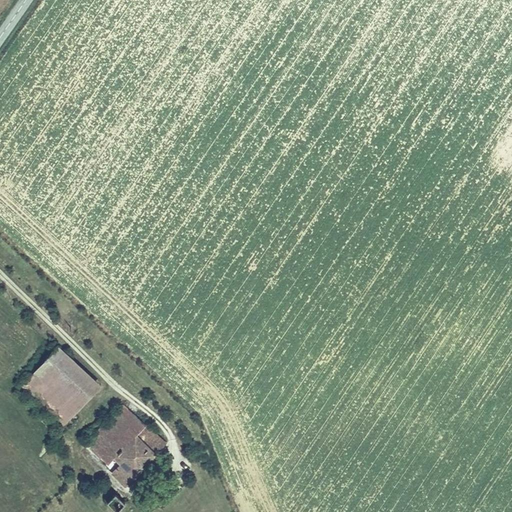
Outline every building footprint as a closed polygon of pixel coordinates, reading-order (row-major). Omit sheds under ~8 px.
[(30,375),(42,386),(69,357),(57,346),(30,375)] [(33,395),(63,422),(98,384),(69,357),(42,386),(33,395)] [(33,395),(42,386),(30,375),(22,385),(33,395)] [(125,485),(166,443),(124,404),(103,426),(112,434),(96,449),(110,462),(117,455),(124,461),(117,468),(113,473),(125,485)] [(87,441),(96,449),(112,434),(103,426),(87,441)] [(110,462),(117,468),(124,461),(117,455),(110,462)] [(120,511),(128,503),(118,494),(110,502),(120,511)]
